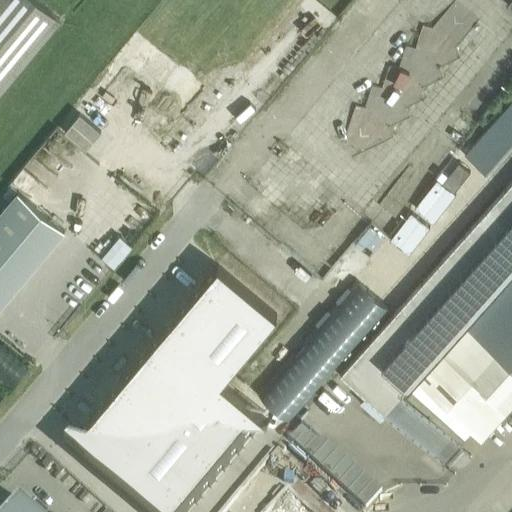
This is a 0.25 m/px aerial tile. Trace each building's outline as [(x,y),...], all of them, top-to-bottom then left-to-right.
[(0,0),(0,94),(61,21),(36,0),(0,0)] [(511,101),(467,155),(487,172),(511,143),(511,101)] [(511,271),(511,181),(340,374),(385,413),(511,271)] [(18,192),(0,213),(0,307),(65,231),(18,192)] [(218,264),(64,447),(141,511),(190,511),(268,420),(221,381),(277,314),(218,264)] [(511,276),(418,381),(481,437),(511,402),(511,276)] [(359,281),(258,394),(289,422),(389,308),(359,281)] [(302,420),(285,438),(294,446),(310,428),(302,420)] [(310,428),(294,446),(303,454),(319,436),(310,428)] [(319,436),(303,454),(312,462),(328,444),(319,436)] [(328,444),(312,462),(321,470),(337,452),(328,444)] [(337,452),(321,470),(330,478),(346,460),(337,452)] [(346,460),(330,478),(339,486),(355,468),(346,460)] [(355,468),(339,486),(348,494),(364,476),(355,468)] [(364,476),(348,494),(356,502),(373,484),(364,476)] [(373,484),(356,502),(365,510),(381,492),(373,484)] [(31,511),(19,500),(8,511),(3,511),(4,511),(3,511),(31,511)]
